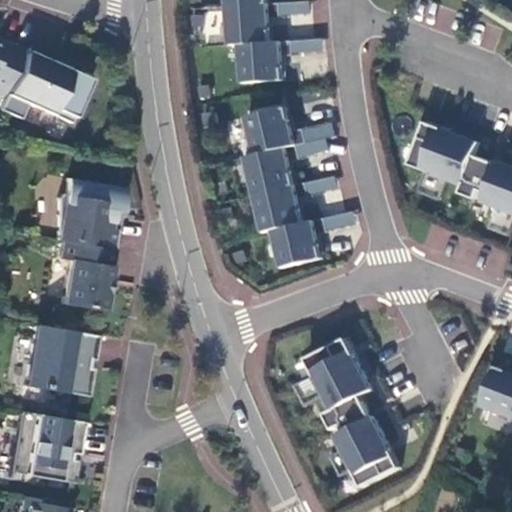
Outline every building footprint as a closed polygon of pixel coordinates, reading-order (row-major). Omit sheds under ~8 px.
[(228,0),(230,8),(272,5),(271,0),(228,0)] [(273,1),(274,21),(311,20),(309,0),(290,0),(273,1)] [(273,19),(272,5),(230,8),(232,47),(242,46),(245,85),(287,82),(286,65),(282,65),(282,57),(295,56),(294,43),(275,44),(273,27),(270,27),(269,20),(273,19)] [(25,50),(0,39),(0,96),(4,98),(25,50)] [(4,98),(0,106),(0,110),(20,119),(27,104),(71,123),(90,79),(25,50),(4,98)] [(248,159),(257,196),(298,187),(295,170),(291,171),(289,164),(302,161),(299,147),(309,144),(305,131),(292,134),(291,127),(294,126),(290,109),(249,119),(258,156),(248,159)] [(428,123),(412,166),(430,173),(422,194),(443,202),(451,181),(466,187),(463,194),(480,201),(483,192),(489,194),(485,203),(500,208),(492,230),(511,237),(511,166),(501,163),(500,165),(478,157),(482,144),(453,133),(452,135),(445,132),(445,130),(428,123)] [(61,241),(112,249),(117,220),(113,219),(114,210),(119,211),(123,188),(65,178),(63,194),(62,194),(61,194),(60,194),(59,195),(58,195),(57,196),(57,197),(56,197),(56,198),(56,233),(55,240),(61,241)] [(308,185),(298,187),(257,196),(266,234),(276,232),(285,269),(326,260),(322,243),(318,244),(317,237),(330,234),(326,220),(307,224),(303,208),(300,209),(298,201),(311,198),(308,185)] [(112,249),(61,241),(58,258),(67,260),(60,304),(102,311),(112,249)] [(87,397),(98,336),(34,325),(23,386),(87,397)] [(349,340),(309,360),(318,378),(298,388),(308,408),(328,398),(335,412),(328,416),(336,431),(344,427),(347,433),(339,437),(346,451),(333,457),(344,478),(356,472),(365,489),(403,469),(395,452),(393,454),(389,447),(391,445),(377,417),(375,419),(364,397),(376,391),(362,363),(359,364),(356,357),(358,356),(349,340)] [(511,372),(499,367),(483,407),(511,417),(511,372)] [(83,422),(19,411),(9,472),(73,483),(76,461),(69,460),(70,453),(77,454),(83,422)] [(68,511),(69,508),(22,500),(19,511),(68,511)]
